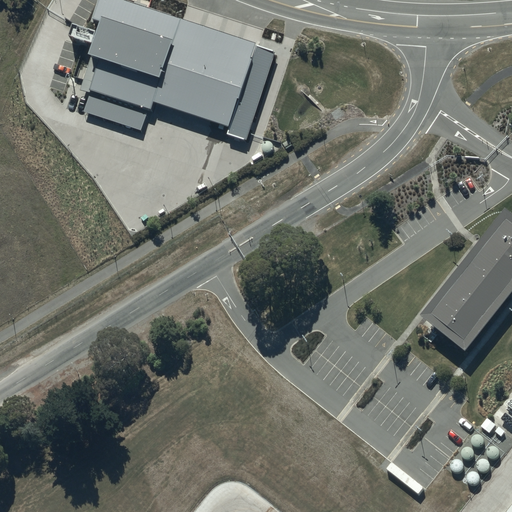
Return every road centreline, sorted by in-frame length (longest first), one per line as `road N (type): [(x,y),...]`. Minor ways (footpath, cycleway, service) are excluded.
road 1 (unclassified): [(238,246),(393,142),(421,90),(426,27)]
road 2 (unclassified): [(268,0),(426,27)]
